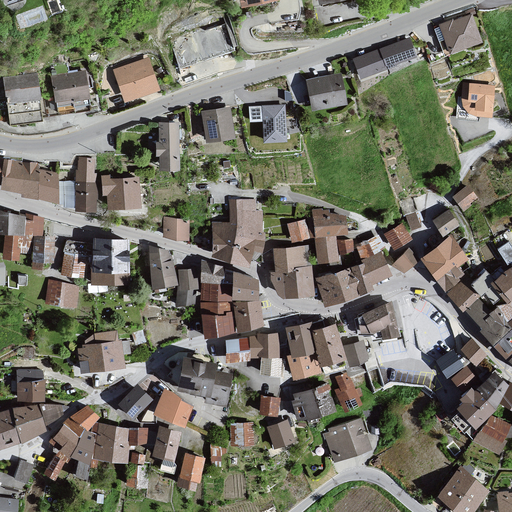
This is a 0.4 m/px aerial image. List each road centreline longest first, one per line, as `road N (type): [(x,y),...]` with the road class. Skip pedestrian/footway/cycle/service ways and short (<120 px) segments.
road 1 (tertiary): [(459,0),(66,141),(0,142)]
road 2 (residential): [(315,307),(171,348),(116,392),(82,402),(30,443),(0,455)]
road 3 (tertiary): [(0,198),(212,257),(256,273),(279,303),(315,307)]
road 4 (tertiary): [(315,307),(418,283),(443,296),(511,368)]
road 5 (tertiary): [(418,511),(386,484),(360,475),(324,486),(293,511)]
